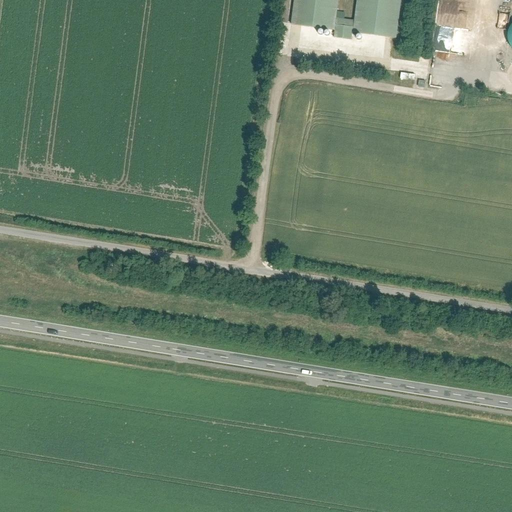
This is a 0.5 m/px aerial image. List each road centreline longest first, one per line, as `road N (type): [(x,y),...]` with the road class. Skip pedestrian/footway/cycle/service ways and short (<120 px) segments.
road 1 (residential): [(511,310),(0,228)]
road 2 (tertiary): [(0,320),(511,402)]
